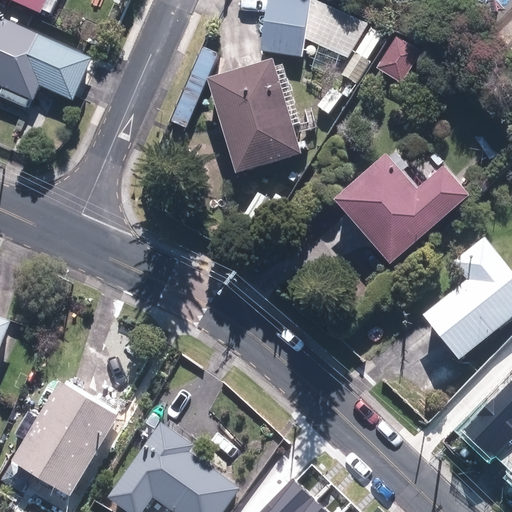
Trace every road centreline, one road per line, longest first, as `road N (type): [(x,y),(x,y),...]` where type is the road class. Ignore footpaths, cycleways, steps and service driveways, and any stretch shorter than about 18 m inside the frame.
road 1 (tertiary): [(438,511),(262,345),(70,237)]
road 2 (residential): [(173,0),(70,237)]
